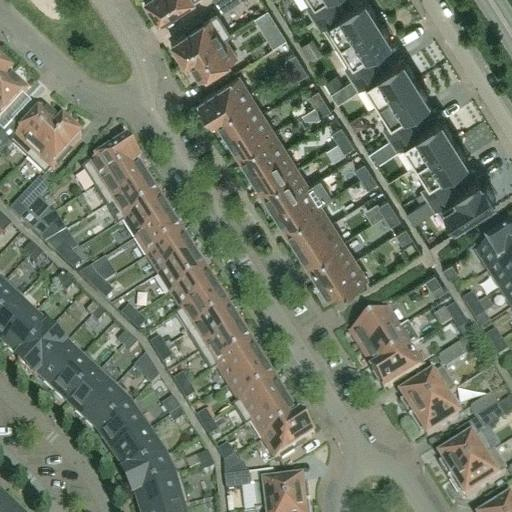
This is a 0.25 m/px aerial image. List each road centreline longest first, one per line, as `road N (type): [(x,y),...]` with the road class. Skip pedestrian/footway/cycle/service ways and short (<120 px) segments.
road 1 (residential): [(362,459),(137,93)]
road 2 (residential): [(137,93),(97,98),(0,13)]
road 3 (residential): [(105,511),(78,463),(0,388)]
road 4 (residential): [(511,134),(426,0)]
